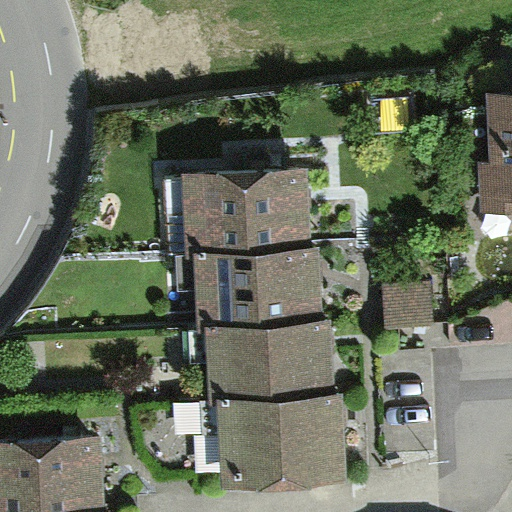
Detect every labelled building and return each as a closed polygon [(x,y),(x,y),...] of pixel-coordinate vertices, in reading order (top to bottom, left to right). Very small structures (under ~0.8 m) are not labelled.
[(511,92),(496,94),(501,170),(486,171),(488,207),(511,205),(511,92)] [(290,153),(194,159),(199,239),(295,233),(290,153)] [(304,232),(207,239),(212,318),(309,312),(304,232)] [(428,284),(389,285),(389,319),(429,318),(428,284)] [(318,312),(221,318),(226,398),(323,391),(318,312)] [(331,391),(235,397),(240,477),(337,471),(331,391)] [(88,511),(83,436),(0,440),(0,511),(88,511)]
